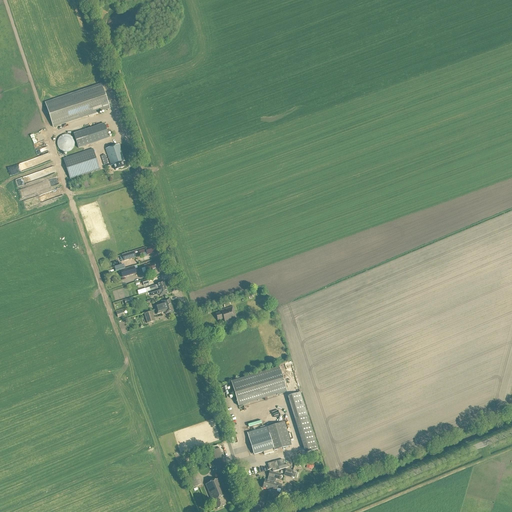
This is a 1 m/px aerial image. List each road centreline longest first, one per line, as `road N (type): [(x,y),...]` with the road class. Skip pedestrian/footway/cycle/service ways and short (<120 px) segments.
road 1 (unclassified): [(250,511),(129,134)]
road 2 (track): [(51,138),(127,362)]
road 3 (unclassified): [(511,431),(320,511)]
road 4 (track): [(129,134),(84,0)]
